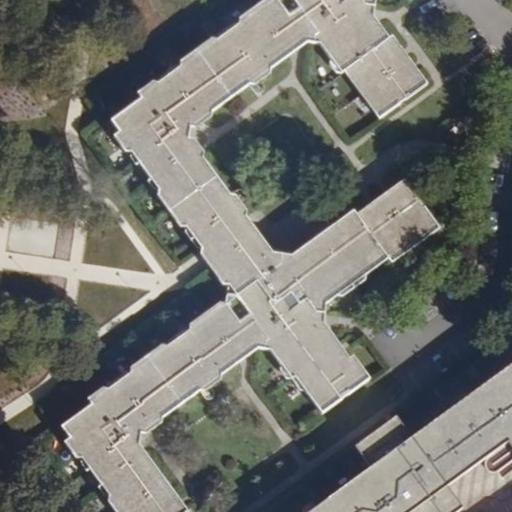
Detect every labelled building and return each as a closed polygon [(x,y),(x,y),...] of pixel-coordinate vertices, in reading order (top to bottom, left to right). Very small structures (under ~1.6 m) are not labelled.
[(258,0),(236,17),(235,23),(237,25),(216,40),(215,38),(209,37),(175,62),(175,66),(177,68),(156,84),(154,81),(149,80),(134,92),(138,97),(109,119),(118,130),(112,135),(121,148),(130,150),(132,149),(141,160),(139,161),(150,177),(152,176),(161,186),(159,188),(157,196),(179,226),(185,226),(187,224),(204,246),(237,222),(223,202),(230,197),(201,158),(194,163),(164,124),(191,127),(249,85),(244,77),(313,26),(312,43),(320,44),(343,73),(344,72),(349,68),(366,91),(384,115),(429,82),(419,68),(413,72),(398,52),(404,48),(394,34),(388,38),(382,42),(354,4),(375,6),(376,0),(258,0)] [(375,6),(354,4),(382,42),(388,38),(374,17),(375,6)] [(312,43),(313,26),(244,77),(249,85),(307,42),(312,43)] [(419,68),(404,48),(398,52),(413,72),(419,68)] [(361,95),(366,91),(349,68),(344,72),(361,95)] [(384,115),(366,91),(361,95),(378,119),(384,115)] [(191,127),(164,124),(194,163),(201,158),(188,139),(191,127)] [(177,511),(131,449),(130,448),(135,425),(157,410),(163,417),(199,390),(194,382),(266,329),(262,348),(270,350),(290,377),(292,375),(321,413),(369,377),(352,355),(350,356),(340,343),(331,349),(304,313),(324,314),(325,303),(386,259),(391,264),(440,229),(404,179),(390,190),(393,194),(373,209),(369,204),(354,215),(352,213),(336,225),(340,231),(277,276),(251,241),(212,270),(220,281),(226,282),(229,280),(238,292),(234,295),(238,300),(228,308),(226,305),(221,302),(193,323),(191,331),(193,334),(173,348),(171,346),(165,344),(132,367),(130,373),(133,377),(113,392),(110,388),(106,387),(89,399),(93,406),(63,428),(71,439),(64,444),(74,457),(83,460),(86,459),(93,469),(91,470),(102,486),(105,484),(112,494),(109,505),(113,511),(177,511)] [(393,194),(390,190),(369,204),(373,209),(393,194)] [(237,222),(245,216),(230,197),(223,202),(237,222)] [(245,216),(237,222),(204,246),(198,251),(205,261),(212,270),(251,241),(259,235),(253,226),(245,216)] [(273,255),(259,235),(251,241),(277,276),(340,231),(336,225),(291,257),(273,255)] [(324,314),(304,313),(331,349),(340,343),(323,321),(324,314)] [(262,348),(266,329),(194,382),(199,390),(259,347),(262,348)] [(410,511),(467,471),(508,441),(511,438),(511,365),(404,444),(389,423),(355,448),(370,469),(310,511),(410,511)] [(157,410),(135,425),(141,433),(163,417),(157,410)] [(141,433),(135,425),(130,448),(131,449),(138,444),(141,433)] [(511,511),(511,447),(508,441),(467,471),(482,491),(453,511),(511,511)] [(188,511),(138,444),(131,449),(177,511),(188,511)] [(453,511),(482,491),(467,471),(410,511),(453,511)]
